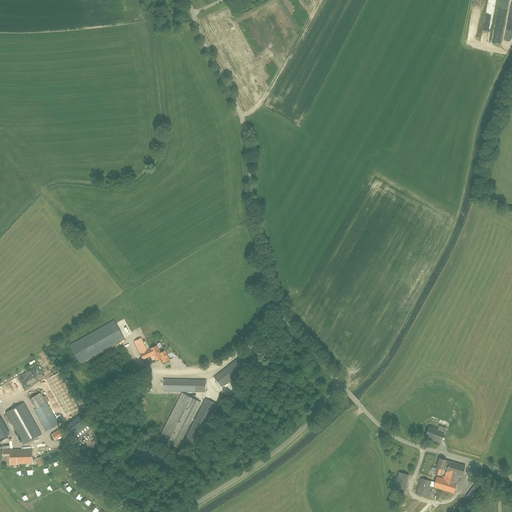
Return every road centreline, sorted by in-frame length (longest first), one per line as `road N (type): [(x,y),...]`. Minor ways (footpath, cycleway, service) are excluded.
road 1 (unclassified): [(339,383),(275,300),(252,217),(243,122),(188,0)]
road 2 (track): [(139,511),(62,442),(21,446),(4,414),(18,399),(46,436)]
road 3 (unclassified): [(181,511),(291,439),(339,383)]
road 4 (unknown): [(277,305),(222,362),(201,370),(147,367),(121,328)]
road 5 (unclassified): [(511,476),(396,437),(339,383)]
road 6 (track): [(4,414),(2,399),(41,382),(66,420),(46,436)]
